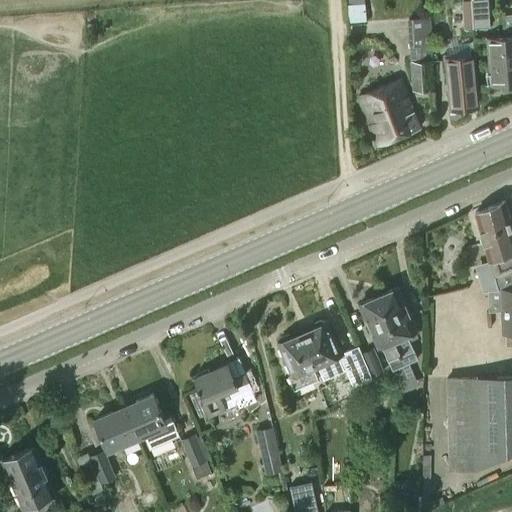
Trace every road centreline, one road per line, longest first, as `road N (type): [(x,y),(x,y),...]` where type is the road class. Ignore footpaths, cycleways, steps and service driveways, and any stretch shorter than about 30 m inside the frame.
road 1 (secondary): [(0,362),(511,140)]
road 2 (residential): [(0,393),(511,171)]
road 3 (track): [(334,0),(357,208)]
